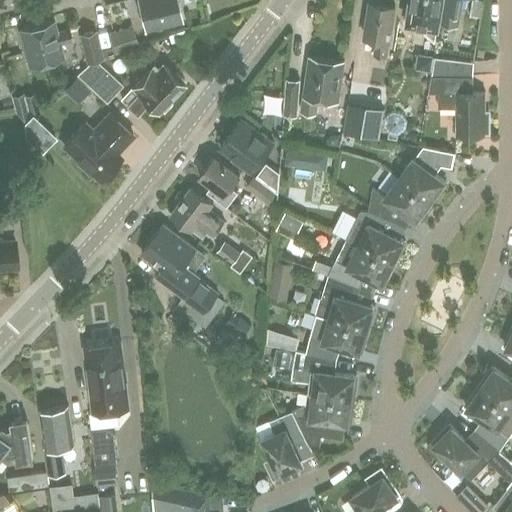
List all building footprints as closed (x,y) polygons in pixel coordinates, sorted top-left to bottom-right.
[(138,0),(145,26),(183,17),(178,0),(138,0)] [(387,56),(395,3),(371,0),(369,0),(365,35),(375,37),(373,53),(387,56)] [(409,0),(409,2),(407,2),(404,20),(415,22),(415,20),(427,22),(426,28),(434,35),(433,38),(434,38),(441,0),(409,0)] [(457,24),(461,0),(444,0),(441,21),(457,24)] [(63,54),(60,41),(72,38),(69,26),(57,29),(54,17),(19,26),(29,63),(63,54)] [(176,20),(164,23),(166,30),(152,33),(157,54),(183,47),(176,20)] [(115,52),(139,44),(132,24),(108,33),(115,52)] [(97,59),(103,57),(96,29),(80,33),(87,61),(97,59)] [(339,98),(345,59),(311,54),(303,108),(317,111),(319,95),(339,98)] [(432,73),(468,73),(469,58),(435,54),(432,73)] [(97,59),(87,61),(77,73),(107,101),(123,83),(97,59)] [(0,93),(11,91),(3,60),(0,60),(0,93)] [(171,97),(185,82),(183,80),(185,77),(176,69),(174,71),(163,61),(156,68),(152,64),(134,84),(140,90),(128,103),(138,112),(149,99),(160,109),(162,106),(164,108),(173,99),(171,97)] [(474,73),(468,73),(432,73),(429,90),(439,90),(439,105),(457,105),(457,132),(486,132),(486,130),(490,130),(490,116),(486,116),(486,89),(474,89),(474,73)] [(298,113),(299,99),(301,77),(288,76),(286,112),(298,113)] [(270,128),(278,117),(257,101),(249,112),(270,128)] [(382,107),(351,102),(346,132),(378,137),(382,107)] [(93,129),(85,121),(64,143),(101,178),(109,169),(114,169),(120,163),(120,158),(121,156),(115,150),(133,131),(111,111),(93,129)] [(221,146),(252,169),(274,140),(242,117),(221,146)] [(285,162),(313,166),(316,145),(287,141),(285,162)] [(414,156),(400,175),(433,199),(447,180),(432,169),(437,162),(453,165),(456,150),(424,144),(414,156)] [(225,192),(239,172),(215,154),(200,174),(225,192)] [(265,160),(255,173),(259,176),(271,185),(278,191),(279,171),(265,160)] [(278,191),(271,185),(259,176),(255,173),(246,184),(269,202),(278,191)] [(418,218),(433,199),(400,175),(386,194),(373,185),(369,208),(387,217),(396,202),(418,218)] [(214,233),(225,219),(209,206),(214,200),(192,184),(171,211),(202,235),(207,228),(214,233)] [(387,217),(369,208),(361,208),(357,215),(347,236),(395,260),(406,239),(381,226),(387,217)] [(277,228),(285,233),(295,215),(286,210),(277,228)] [(185,293),(183,296),(204,312),(217,294),(218,293),(198,277),(200,275),(194,271),(207,254),(164,222),(141,251),(161,266),(156,271),(185,293)] [(385,281),(395,260),(347,236),(329,272),(355,283),(360,269),(385,281)] [(241,251),(225,239),(218,250),(233,261),(241,251)] [(0,268),(18,267),(15,240),(0,241),(0,268)] [(233,261),(232,263),(242,270),(253,254),(244,247),(241,251),(233,261)] [(274,270),(292,273),(294,262),(276,259),(274,270)] [(350,296),(355,283),(329,272),(317,312),(330,316),(330,315),(369,327),(376,304),(350,296)] [(183,296),(177,303),(206,326),(225,300),(217,294),(204,312),(183,296)] [(239,340),(252,324),(234,310),(216,333),(229,343),(234,336),(239,340)] [(330,315),(330,316),(324,337),(310,333),(306,350),(333,355),(336,342),(362,349),(369,327),(330,315)] [(85,343),(93,411),(129,406),(121,339),(85,343)] [(308,391),(314,391),(354,397),(357,373),(330,369),(333,355),(306,350),(297,348),(293,366),(292,378),(309,380),(308,391)] [(511,377),(492,364),(479,383),(511,406),(511,377)] [(499,425),(511,406),(479,383),(465,403),(488,419),(479,430),(501,448),(510,433),(499,425)] [(293,407),(307,437),(313,447),(319,444),(320,444),(324,417),(351,420),(354,397),(314,391),(308,391),(306,402),(305,402),(293,407)] [(61,442),(74,440),(69,404),(40,408),(49,467),(64,465),(61,442)] [(307,437),(293,407),(269,418),(275,431),(264,436),(273,456),(266,459),(274,476),(303,462),(294,443),(307,437)] [(0,453),(2,452),(5,454),(17,452),(18,458),(33,456),(27,416),(6,420),(0,427),(0,453)] [(446,452),(472,477),(501,448),(479,430),(469,441),(450,421),(428,444),(441,457),(446,452)] [(95,464),(119,461),(115,432),(107,427),(91,429),(95,464)] [(497,476),(508,485),(511,479),(511,457),(511,456),(497,476)] [(118,481),(116,461),(95,464),(97,483),(118,481)] [(381,511),(377,507),(400,492),(382,465),(367,475),(371,482),(353,494),(360,504),(348,511),(381,511)] [(11,490),(48,484),(46,468),(8,474),(11,490)] [(511,511),(511,479),(508,485),(511,487),(511,499),(502,511),(511,511)] [(211,511),(210,491),(152,480),(154,511),(211,511)] [(71,488),(51,491),(54,510),(74,507),(72,496),(71,488)] [(0,511),(3,511),(0,506),(0,505),(10,500),(5,491),(0,491),(0,511)] [(100,511),(118,511),(116,492),(99,494),(100,511)] [(149,511),(149,497),(131,498),(132,511),(149,511)]
